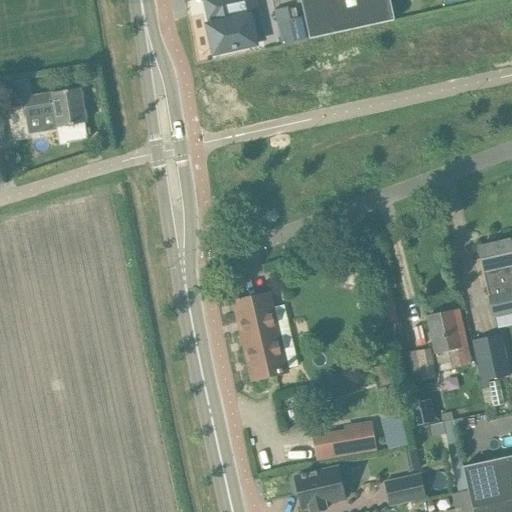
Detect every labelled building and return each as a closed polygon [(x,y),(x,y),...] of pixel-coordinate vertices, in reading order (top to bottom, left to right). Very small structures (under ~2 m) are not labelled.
[(253,0),(210,0),(207,1),(210,18),(217,16),(218,23),(219,25),(210,27),(215,52),(233,48),(233,49),(237,49),(236,47),(254,43),(253,40),(249,20),(258,18),(253,0)] [(390,0),(311,0),(315,15),(305,17),(310,39),(310,40),(395,21),(390,0)] [(295,42),(291,20),(288,8),(275,10),(283,45),(295,42)] [(305,17),(291,20),(295,42),(310,39),(305,17)] [(79,89),(23,98),(26,118),(56,112),(62,144),(88,139),(79,89)] [(511,249),(510,240),(478,247),(484,272),(493,317),(503,315),(511,312),(511,249)] [(391,289),(378,292),(385,323),(397,320),(391,289)] [(287,371),(269,295),(234,303),(252,379),(287,371)] [(471,364),(458,310),(428,317),(440,372),(471,364)] [(511,375),(502,334),(472,340),(482,389),(490,388),(489,380),(511,375)] [(432,348),(417,351),(422,380),(437,378),(432,348)] [(355,391),(383,385),(380,368),(352,374),(355,391)] [(442,415),(431,417),(432,424),(444,422),(442,415)] [(462,418),(452,420),(454,430),(464,428),(462,418)] [(357,423),(344,425),(345,430),(312,436),(316,462),(363,454),(357,423)] [(450,452),(459,450),(455,430),(445,432),(450,452)] [(420,469),(415,449),(404,451),(409,471),(420,469)] [(472,508),(511,499),(511,455),(463,467),(471,506),(472,508)] [(341,483),(338,467),(306,475),(306,474),(302,475),(302,476),(295,477),(296,481),(292,484),(294,494),(299,496),(302,509),(310,508),(310,511),(315,511),(327,509),(325,504),(345,500),(344,497),(348,497),(349,496),(350,495),(351,493),(351,492),(351,490),(351,489),(351,488),(351,487),(350,486),(349,485),(349,484),(347,483),(345,482),(341,483)] [(425,498),(420,474),(385,483),(390,506),(415,500),(416,502),(426,500),(425,498)] [(511,511),(511,499),(472,508),(472,511),(511,511)]
